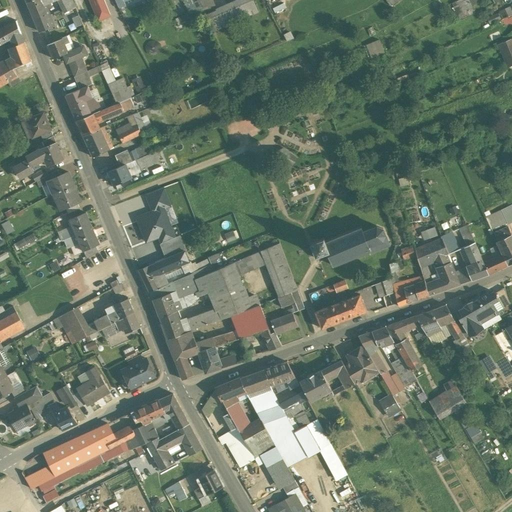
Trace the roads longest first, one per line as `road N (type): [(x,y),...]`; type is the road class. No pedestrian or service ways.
road 1 (secondary): [(176,381),(16,0)]
road 2 (residential): [(511,271),(320,341)]
road 3 (tertiary): [(176,381),(8,461)]
road 4 (residential): [(320,341),(183,394)]
road 5 (secondary): [(249,511),(183,394)]
